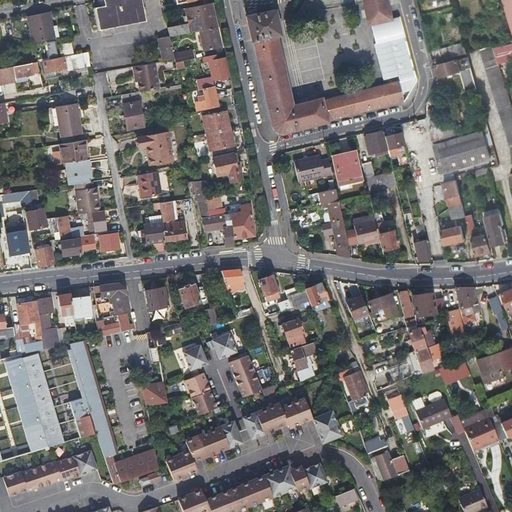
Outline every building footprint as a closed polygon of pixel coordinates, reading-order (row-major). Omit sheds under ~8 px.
[(102,0),(103,1),(100,2),(98,2),(99,7),(94,9),(98,31),(145,22),(140,0),(102,0)] [(361,0),(362,3),(368,25),(389,20),(384,0),(361,0)] [(168,37),(168,38),(197,31),(217,27),(211,2),(188,7),(190,15),(186,16),(187,24),(166,29),(168,37)] [(511,39),(511,7),(511,5),(503,8),(511,39)] [(247,15),(245,16),(251,41),(252,41),(268,113),(271,126),(272,128),(274,130),(276,132),(278,132),(280,133),(404,102),(401,93),(406,92),(404,82),(321,102),(321,100),(290,108),(274,34),(275,34),(276,34),(277,33),(278,32),(278,30),(274,12),(273,11),(272,11),(271,10),(255,14),(254,11),(246,13),(247,15)] [(27,17),(30,31),(32,44),(53,40),(48,13),(27,17)] [(409,54),(401,24),(389,28),(397,57),(409,54)] [(221,46),(217,27),(197,31),(201,50),(221,46)] [(172,57),(168,38),(168,37),(156,39),(161,61),(173,58),(172,57)] [(463,41),(455,44),(459,54),(465,52),(463,41)] [(57,45),(60,58),(61,57),(73,55),(70,42),(57,45)] [(443,60),(459,54),(455,44),(439,50),(443,60)] [(511,147),(511,106),(492,46),(479,48),(511,147)] [(187,54),(172,57),(173,58),(174,64),(180,62),(184,61),(189,61),(187,54)] [(214,55),(208,56),(202,58),(204,66),(208,65),(212,81),(228,78),(224,59),(216,61),(214,55)] [(438,77),(450,73),(461,70),(462,73),(465,72),(464,70),(470,68),(466,56),(436,67),(438,77)] [(39,61),(40,67),(41,72),(43,72),(44,75),(51,74),(50,70),(63,68),(62,62),(61,57),(60,58),(39,61)] [(186,69),(204,66),(202,58),(189,61),(184,61),(186,69)] [(10,67),(12,78),(36,74),(34,62),(10,67)] [(150,63),(127,67),(129,76),(132,76),(135,92),(147,89),(155,88),(150,63)] [(0,83),(12,81),(12,78),(10,67),(0,68),(0,83)] [(472,74),(468,75),(464,77),(466,84),(474,81),(472,74)] [(197,90),(202,89),(210,88),(208,77),(195,80),(197,90)] [(202,89),(202,93),(203,96),(197,98),(199,103),(194,104),(196,111),(217,106),(213,87),(210,88),(202,89)] [(154,124),(147,89),(135,92),(132,92),(121,94),(128,129),(154,124)] [(11,111),(10,102),(0,104),(0,123),(6,123),(2,117),(2,112),(11,111)] [(53,106),(56,122),(59,137),(80,134),(75,103),(53,106)] [(207,132),(227,129),(225,112),(205,114),(207,132)] [(486,121),(442,135),(443,137),(486,122),(486,121)] [(431,138),(436,155),(442,172),(489,157),(482,134),(489,132),(486,122),(443,137),(442,135),(431,138)] [(228,146),(227,129),(207,132),(209,148),(228,146)] [(170,159),(164,130),(134,136),(136,147),(143,146),(146,164),(170,159)] [(380,131),(372,134),(364,135),(365,137),(363,138),(364,143),(366,153),(373,152),(384,149),(380,131)] [(393,160),(391,154),(390,149),(400,146),(397,134),(383,137),(388,161),(393,160)] [(64,163),(85,160),(82,140),(57,144),(60,164),(64,163)] [(233,165),(232,159),(231,153),(212,157),(216,175),(227,173),(229,183),(241,180),(237,164),(233,165)] [(329,163),(331,175),(336,174),(339,185),(358,181),(358,179),(353,153),(333,157),(334,162),(329,163)] [(399,157),(402,166),(409,165),(406,155),(399,157)] [(294,161),(296,172),(298,182),(331,175),(329,163),(327,158),(320,160),(319,156),(294,161)] [(88,160),(85,160),(64,163),(68,185),(73,184),(90,181),(92,181),(88,160)] [(365,183),(374,181),(370,168),(362,170),(365,183)] [(134,174),(137,185),(139,196),(159,192),(154,170),(134,174)] [(392,176),(374,181),(365,183),(367,193),(395,187),(392,176)] [(208,216),(203,197),(199,178),(186,181),(190,200),(197,198),(204,230),(222,228),(223,246),(231,245),(231,239),(228,213),(224,214),(208,216)] [(455,180),(448,182),(442,184),(447,206),(461,202),(455,180)] [(91,187),(90,181),(73,184),(77,214),(86,213),(99,211),(95,187),(91,187)] [(327,203),(331,220),(341,218),(334,189),(319,192),(321,204),(327,203)] [(33,190),(30,191),(27,191),(28,198),(30,205),(35,205),(33,190)] [(19,199),(18,193),(8,194),(9,201),(19,199)] [(215,194),(203,197),(208,216),(224,214),(222,206),(218,206),(215,194)] [(19,199),(20,207),(30,205),(28,198),(19,199)] [(161,223),(164,241),(184,238),(182,222),(176,222),(173,202),(159,204),(161,223)] [(239,212),(228,213),(231,239),(251,236),(247,203),(238,205),(239,212)] [(460,205),(438,218),(444,228),(466,215),(460,205)] [(482,211),(483,217),(500,212),(498,207),(482,211)] [(51,232),(57,230),(56,217),(44,218),(42,209),(25,213),(29,230),(49,225),(51,232)] [(102,210),(99,211),(86,213),(88,231),(105,229),(102,210)] [(507,234),(505,230),(505,227),(502,228),(500,223),(503,222),(500,212),(483,217),(491,245),(506,241),(504,234),(507,234)] [(372,214),(374,222),(377,234),(379,234),(384,251),(396,247),(391,230),(386,232),(383,222),(379,223),(376,213),(372,214)] [(68,228),(66,215),(56,217),(57,230),(58,237),(68,236),(68,237),(82,236),(81,227),(68,228)] [(485,234),(480,236),(474,237),(473,233),(476,232),(471,216),(465,217),(476,256),(491,252),(485,234)] [(341,218),(331,220),(321,223),(324,234),(334,231),(335,239),(333,239),(336,257),(350,259),(347,245),(343,229),(341,218)] [(377,234),(374,222),(354,227),(343,229),(347,245),(357,243),(357,244),(379,239),(377,234)] [(166,253),(164,241),(161,223),(143,226),(144,231),(140,232),(141,237),(145,237),(146,244),(155,243),(157,254),(166,253)] [(23,225),(14,226),(5,228),(9,256),(27,253),(23,225)] [(422,225),(418,226),(414,227),(417,237),(425,235),(422,225)] [(464,241),(463,234),(461,226),(439,232),(442,246),(464,241)] [(54,237),(58,237),(57,230),(51,232),(52,238),(50,238),(51,247),(51,249),(55,248),(54,237)] [(97,236),(98,243),(99,250),(117,248),(115,233),(97,236)] [(59,241),(60,249),(61,257),(79,254),(77,239),(59,241)] [(412,243),(414,252),(416,261),(421,260),(422,262),(431,260),(426,240),(412,243)] [(51,249),(51,247),(49,247),(49,245),(35,247),(35,250),(33,250),(36,265),(53,263),(51,249)] [(243,283),(240,277),(238,271),(221,272),(225,285),(243,283)] [(265,299),(271,297),(277,295),(270,274),(257,279),(265,299)] [(178,289),(182,299),(185,309),(205,301),(198,281),(178,289)] [(91,287),(94,300),(104,299),(104,296),(106,296),(107,303),(111,302),(113,315),(122,313),(127,312),(123,294),(123,288),(118,283),(91,287)] [(308,301),(310,306),(315,304),(326,300),(320,284),(304,290),(304,292),(308,301)] [(148,309),(157,307),(166,305),(162,286),(144,290),(148,309)] [(457,288),(460,304),(461,308),(470,306),(476,305),(473,288),(457,288)] [(511,288),(500,294),(504,302),(507,311),(511,310),(511,313),(511,288)] [(409,320),(410,320),(411,319),(407,302),(409,302),(406,291),(396,294),(402,320),(408,319),(409,320)] [(287,308),(308,301),(304,292),(289,298),(289,300),(278,304),(281,311),(287,308)] [(75,323),(74,317),(70,299),(69,293),(57,296),(60,315),(67,314),(67,317),(70,316),(71,324),(75,323)] [(371,314),(373,313),(375,312),(377,317),(393,313),(388,294),(366,300),(371,314)] [(417,317),(446,312),(444,299),(433,301),(432,295),(414,299),(417,317)] [(489,298),(492,306),(495,314),(497,314),(504,333),(509,331),(497,295),(489,298)] [(70,299),(74,317),(91,314),(88,296),(70,299)] [(104,299),(94,300),(95,304),(107,303),(106,296),(104,296),(104,299)] [(38,316),(46,315),(53,314),(50,298),(36,300),(38,316)] [(360,298),(353,300),(345,303),(351,318),(366,312),(360,298)] [(16,304),(18,313),(19,323),(31,322),(34,343),(22,345),(23,353),(42,349),(35,301),(16,304)] [(310,306),(308,301),(287,308),(290,316),(311,308),(310,306)] [(321,320),(315,304),(310,306),(311,308),(316,322),(321,320)] [(454,314),(446,316),(449,338),(463,334),(459,312),(454,314)] [(97,336),(102,335),(131,328),(130,323),(125,324),(122,313),(113,315),(110,316),(112,325),(96,329),(97,336)] [(378,325),(373,313),(371,314),(367,314),(373,327),(378,325)] [(277,325),(278,327),(278,330),(281,329),(288,346),(304,340),(296,318),(277,325)] [(183,332),(182,328),(181,324),(171,327),(173,335),(183,332)] [(413,351),(423,348),(431,345),(423,325),(417,326),(405,329),(413,351)] [(59,345),(62,344),(65,344),(63,327),(56,329),(59,345)] [(219,360),(236,353),(229,334),(212,341),(214,349),(219,360)] [(84,339),(68,343),(69,349),(66,350),(78,391),(95,385),(95,386),(97,385),(96,384),(94,376),(94,374),(93,375),(88,358),(89,358),(88,357),(83,341),(84,341),(84,339)] [(288,349),(299,380),(309,376),(298,345),(288,349)] [(200,346),(182,353),(190,372),(208,365),(200,346)] [(484,384),(493,380),(502,376),(500,371),(511,366),(511,347),(511,346),(476,361),(484,384)] [(423,348),(413,351),(406,354),(414,374),(431,367),(423,348)] [(162,364),(160,357),(159,349),(151,351),(155,366),(162,364)] [(36,354),(22,357),(43,432),(48,448),(62,444),(36,354)] [(229,364),(235,381),(254,374),(248,356),(229,364)] [(443,384),(468,373),(461,357),(436,369),(443,384)] [(155,366),(159,387),(166,385),(162,364),(155,366)] [(347,374),(342,376),(343,378),(350,398),(351,400),(353,407),(368,402),(364,391),(365,390),(359,372),(357,372),(356,371),(347,374)] [(203,374),(184,382),(191,399),(210,391),(203,374)] [(235,381),(242,398),(261,391),(254,374),(235,381)] [(95,385),(78,391),(80,399),(98,393),(97,393),(99,392),(97,385),(95,386),(95,385)] [(159,387),(157,387),(147,390),(151,408),(170,402),(166,385),(159,387)] [(210,391),(191,399),(198,416),(217,409),(210,391)] [(67,403),(78,439),(96,434),(114,486),(158,472),(156,453),(113,464),(111,456),(115,454),(116,454),(117,454),(117,452),(116,453),(110,430),(110,428),(109,428),(104,412),(105,412),(104,410),(104,411),(99,394),(99,392),(97,393),(98,393),(80,399),(67,403)] [(421,427),(435,421),(449,415),(442,398),(414,410),(421,427)] [(300,423),(311,419),(304,400),(292,404),(300,423)] [(353,407),(351,400),(347,401),(352,414),(356,413),(353,407)] [(488,403),(482,406),(483,409),(497,441),(500,440),(511,435),(511,438),(511,417),(511,418),(509,413),(498,418),(496,414),(493,415),(488,403)] [(300,423),(292,404),(280,409),(286,424),(288,428),(300,423)] [(267,410),(275,429),(286,424),(280,409),(278,405),(267,410)] [(407,415),(406,411),(404,408),(393,412),(396,419),(407,415)] [(497,441),(483,409),(458,420),(472,453),(498,442),(497,441)] [(0,412),(0,424),(2,430),(11,428),(6,410),(0,412)] [(275,429),(267,410),(256,414),(263,433),(275,429)] [(331,412),(312,420),(317,432),(336,424),(331,412)] [(263,433),(256,414),(244,419),(251,438),(263,433)] [(228,447),(240,443),(232,424),(220,429),(228,447)] [(336,424),(317,432),(322,444),(340,436),(336,424)] [(228,447),(220,429),(209,433),(216,452),(228,447)] [(216,452),(209,433),(197,438),(205,457),(216,452)] [(205,457),(197,438),(185,443),(189,452),(193,461),(205,457)] [(377,442),(365,446),(368,454),(373,452),(380,449),(377,442)] [(62,481),(62,482),(80,476),(97,470),(91,451),(55,462),(55,461),(20,473),(20,471),(2,478),(9,496),(26,490),(27,491),(62,481)] [(189,452),(177,457),(185,476),(197,471),(193,461),(189,452)] [(373,466),(378,464),(376,458),(373,452),(368,454),(373,466)] [(408,471),(405,464),(402,456),(390,461),(387,453),(376,458),(378,464),(385,480),(408,471)] [(185,476),(177,457),(165,462),(173,481),(185,476)] [(308,486),(309,490),(327,483),(319,464),(302,471),(308,486)] [(302,471),(301,467),(289,472),(295,487),(296,491),(308,486),(302,471)] [(289,472),(287,468),(275,473),(283,492),(295,487),(289,472)] [(162,481),(159,473),(148,477),(148,478),(150,483),(151,485),(162,481)] [(275,473),(264,477),(271,496),(283,492),(275,473)] [(264,477),(252,482),(260,501),(271,496),(264,477)] [(148,478),(139,481),(141,486),(150,483),(148,478)] [(252,482),(240,487),(248,506),(260,501),(252,482)] [(240,487),(229,491),(237,510),(248,506),(240,487)] [(478,489),(467,493),(457,497),(463,511),(470,511),(485,506),(478,489)] [(201,491),(190,496),(196,511),(204,511),(209,510),(205,501),(201,491)] [(229,491),(217,496),(223,511),(232,511),(237,510),(229,491)] [(336,497),(338,502),(340,507),(357,500),(353,491),(336,497)] [(196,511),(190,496),(178,501),(182,511),(196,511)] [(223,511),(217,496),(205,501),(209,510),(209,511),(223,511)]
